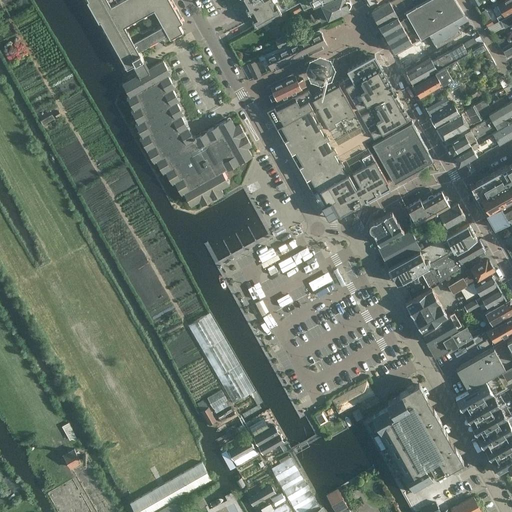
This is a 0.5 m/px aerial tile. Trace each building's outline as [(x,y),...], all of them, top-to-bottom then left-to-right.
[(168,33),(171,39),(183,32),(178,23),(184,20),(172,0),(88,0),(87,0),(99,21),(101,20),(127,68),(132,77),(148,68),(143,59),(138,49),(136,47),(136,46),(143,42),(144,42),(147,43),(157,37),(158,34),(166,30),(166,31),(168,33)] [(243,0),(257,25),(300,2),(304,9),(324,0),(243,0)] [(328,0),(321,4),(314,7),(321,21),(328,18),(341,12),(346,10),(350,8),(351,5),(349,1),(345,0),(328,0)] [(371,10),(376,19),(379,24),(397,14),(390,1),(390,0),(371,10)] [(455,0),(423,0),(405,11),(397,14),(379,24),(395,52),(464,12),(455,0)] [(397,14),(405,11),(423,0),(391,0),(390,1),(397,14)] [(511,0),(504,0),(498,4),(503,13),(497,16),(500,20),(501,20),(511,13),(511,0)] [(297,4),(289,9),(291,14),(300,9),(297,4)] [(395,52),(405,68),(426,56),(438,49),(439,53),(475,32),(464,12),(395,52)] [(511,22),(511,13),(501,20),(505,27),(511,22)] [(490,17),(484,20),(487,27),(493,24),(490,17)] [(327,46),(321,31),(266,56),(266,58),(262,60),(267,71),(271,69),(272,71),(289,63),(304,56),(319,49),(327,46)] [(290,32),(275,39),(276,42),(279,47),(294,41),(290,32)] [(499,34),(494,36),(497,42),(502,39),(499,34)] [(467,51),(478,45),(474,37),(463,43),(467,51)] [(416,83),(413,84),(414,85),(419,94),(420,96),(421,97),(425,105),(441,96),(440,94),(445,91),(445,92),(473,76),(494,65),(496,64),(483,42),(478,45),(467,51),(456,58),(445,64),(437,68),(435,70),(415,81),(416,83)] [(462,42),(432,59),(437,68),(445,64),(467,51),(463,43),(462,42)] [(511,42),(503,47),(508,57),(511,54),(511,42)] [(276,126),(324,212),(328,218),(390,184),(365,140),(409,116),(374,54),(347,69),(351,75),(338,82),(337,81),(312,95),(308,89),(274,105),(274,104),(267,108),(276,126)] [(406,71),(413,84),(416,83),(415,81),(437,68),(432,59),(431,57),(406,71)] [(327,73),(329,68),(326,62),(320,59),(314,62),(312,68),(315,74),(320,76),(327,73)] [(193,136),(192,134),(178,109),(180,108),(173,96),(176,94),(169,83),(172,81),(165,69),(167,68),(163,60),(148,68),(132,77),(122,83),(129,95),(126,96),(133,108),(131,109),(138,121),(135,123),(142,135),(139,136),(154,162),(157,161),(163,173),(166,172),(173,183),(175,182),(182,194),(184,193),(191,205),(199,200),(201,204),(223,192),(221,187),(229,183),(222,170),(226,168),(226,169),(252,155),(247,147),(251,144),(239,123),(235,125),(231,117),(196,136),(195,135),(193,136)] [(255,61),(242,67),(248,81),(261,75),(255,61)] [(500,76),(494,65),(473,76),(479,87),(500,76)] [(301,87),(306,85),(303,78),(298,81),(295,76),(289,79),(276,85),(272,87),(274,92),(269,95),(272,101),(277,98),(278,101),(302,89),(301,87)] [(441,96),(425,105),(431,115),(465,95),(479,87),(473,76),(445,92),(445,91),(440,94),(441,96)] [(431,115),(430,115),(435,123),(448,116),(449,118),(460,112),(459,110),(464,107),(462,104),(468,101),(465,95),(431,115)] [(503,96),(493,102),(496,107),(506,101),(503,96)] [(462,112),(437,126),(444,138),(469,124),(473,122),(473,123),(482,118),(481,116),(492,109),(485,98),(484,99),(474,104),(474,103),(461,111),(462,112)] [(463,132),(445,142),(458,165),(476,154),(477,154),(495,144),(511,134),(511,99),(488,113),(490,116),(470,128),(463,132)] [(411,120),(380,138),(372,142),(394,182),(424,165),(424,164),(425,163),(432,159),(428,151),(428,150),(411,120)] [(511,161),(470,185),(484,208),(511,192),(511,161)] [(420,198),(406,206),(416,224),(450,205),(442,191),(422,202),(420,198)] [(511,192),(484,208),(494,228),(509,219),(511,224),(511,223),(511,192)] [(446,226),(465,216),(458,203),(439,213),(446,226)] [(378,219),(375,221),(374,221),(373,221),(372,222),(371,222),(370,223),(370,224),(370,225),(370,226),(370,227),(370,228),(371,229),(371,230),(372,230),(374,234),(373,234),(379,244),(404,231),(398,220),(397,221),(392,211),(389,213),(388,212),(378,218),(378,219)] [(397,282),(412,274),(419,270),(424,267),(428,265),(427,264),(448,252),(450,255),(478,239),(477,238),(469,222),(388,267),(397,282)] [(388,265),(420,248),(411,230),(378,247),(388,265)] [(424,267),(427,271),(430,277),(436,274),(439,280),(463,267),(461,264),(470,260),(471,263),(485,255),(482,250),(484,250),(482,246),(478,239),(450,255),(448,252),(427,264),(428,265),(424,267)] [(469,277),(465,280),(463,276),(449,284),(454,293),(461,289),(468,285),(473,282),(495,269),(489,259),(488,259),(482,263),(481,261),(470,267),(465,270),(469,277)] [(492,273),(474,284),(473,282),(468,285),(461,289),(466,298),(474,294),(476,298),(498,285),(492,273)] [(481,296),(484,301),(488,308),(506,297),(499,286),(481,296)] [(422,330),(440,320),(448,315),(446,313),(432,288),(406,303),(420,327),(422,330)] [(481,296),(468,303),(464,305),(468,311),(484,301),(481,296)] [(511,311),(511,300),(510,297),(485,312),(481,314),(485,322),(486,321),(488,325),(491,323),(511,311)] [(233,403),(250,393),(255,390),(210,312),(188,325),(233,403)] [(454,312),(448,315),(440,320),(441,322),(423,333),(428,342),(428,343),(461,324),(454,312)] [(511,314),(487,329),(486,330),(492,341),(494,340),(511,329),(511,314)] [(466,327),(444,340),(442,336),(427,345),(435,359),(449,350),(472,337),(466,327)] [(468,390),(487,379),(511,364),(511,337),(494,348),(456,369),(468,390)] [(511,385),(511,364),(487,379),(496,395),(510,387),(511,385)] [(511,425),(486,380),(456,397),(463,410),(477,434),(477,435),(484,448),(485,447),(491,459),(491,460),(498,472),(511,464),(511,425)] [(427,396),(422,387),(419,381),(399,392),(400,393),(388,400),(390,405),(366,419),(406,490),(445,469),(445,470),(463,460),(455,445),(454,445),(451,439),(441,421),(434,407),(433,408),(430,402),(426,396),(427,396)] [(371,392),(366,383),(334,400),(339,409),(371,392)] [(213,408),(227,400),(221,389),(207,397),(213,408)] [(209,424),(217,420),(204,399),(197,403),(202,411),(201,411),(209,424)] [(264,417),(249,426),(255,436),(253,437),(263,454),(285,442),(275,425),(269,428),(264,417)] [(221,445),(242,433),(238,427),(217,438),(221,445)] [(255,448),(250,439),(229,451),(234,460),(255,448)] [(82,461),(82,460),(74,447),(63,454),(71,468),(82,461)] [(119,511),(87,457),(82,460),(82,461),(71,468),(96,511),(119,511)] [(296,511),(310,511),(320,507),(291,457),(271,468),(296,511)] [(202,462),(131,503),(136,511),(152,511),(177,498),(212,479),(202,462)] [(58,511),(92,511),(73,478),(47,492),(58,511)] [(271,485),(249,497),(253,505),(276,492),(271,485)] [(350,511),(337,488),(327,494),(336,511),(350,511)] [(452,511),(481,511),(473,496),(450,508),(452,511)] [(177,498),(152,511),(184,511),(177,499),(177,498)] [(292,511),(287,502),(268,511),(292,511)] [(436,502),(421,510),(421,511),(438,511),(441,511),(436,502)]
